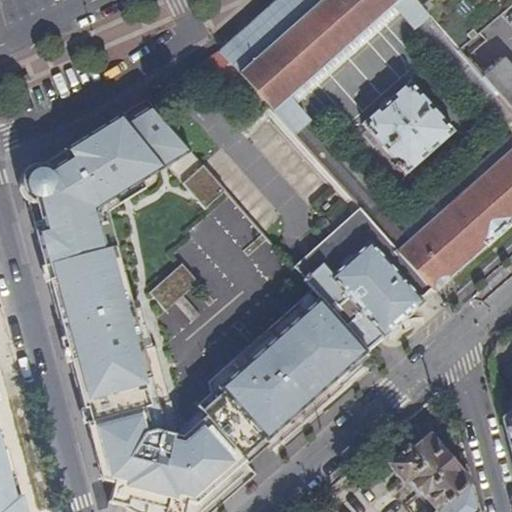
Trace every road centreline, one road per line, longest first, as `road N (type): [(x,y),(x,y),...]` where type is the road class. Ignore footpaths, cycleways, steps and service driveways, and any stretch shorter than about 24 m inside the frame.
road 1 (residential): [(80,511),(0,220)]
road 2 (residential): [(260,511),(443,348)]
road 3 (residential): [(443,348),(463,368),(502,511)]
